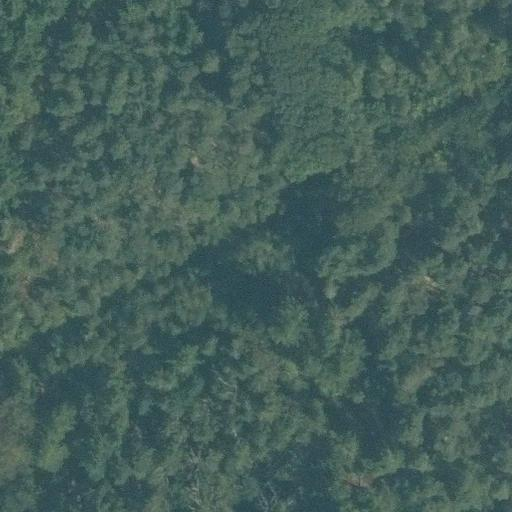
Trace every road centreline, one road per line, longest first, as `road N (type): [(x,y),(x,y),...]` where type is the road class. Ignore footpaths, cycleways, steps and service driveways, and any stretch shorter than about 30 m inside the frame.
road 1 (track): [(27,338),(511,82)]
road 2 (track): [(299,0),(409,511)]
road 3 (track): [(27,338),(38,511)]
